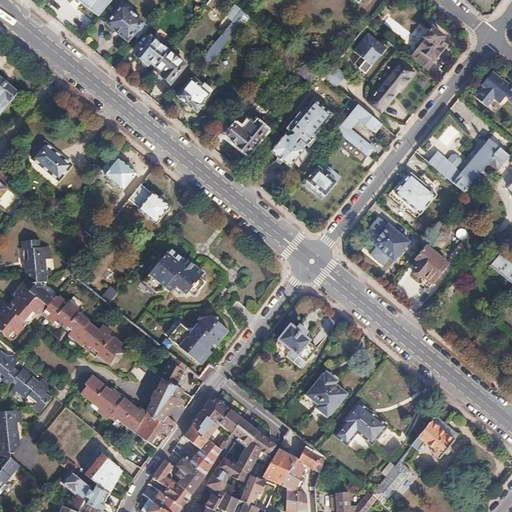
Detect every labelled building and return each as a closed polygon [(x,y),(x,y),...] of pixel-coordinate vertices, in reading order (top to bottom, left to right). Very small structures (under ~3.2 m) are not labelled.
[(77,0),(89,10),(90,9),(99,16),(112,0),(77,0)] [(236,4),(227,15),(233,20),(242,10),(236,4)] [(122,5),(106,24),(128,41),(133,35),(138,39),(148,27),(122,5)] [(242,10),(233,20),(239,25),(241,22),(243,24),(250,16),(242,10)] [(384,22),(404,40),(409,34),(390,17),(384,22)] [(231,23),(198,63),(205,68),(238,29),(231,23)] [(419,47),(412,55),(427,68),(446,45),(440,40),(444,36),(433,27),(425,37),(426,38),(425,39),(422,40),(420,42),(419,44),(419,47)] [(384,51),(364,33),(342,56),(362,74),(384,51)] [(152,37),(137,55),(149,64),(151,61),(157,66),(169,51),(152,37)] [(281,42),(272,53),(289,68),(299,56),(281,42)] [(169,51),(157,66),(162,70),(160,73),(171,83),(186,65),(169,51)] [(400,62),(368,101),(380,111),(413,71),(400,62)] [(310,66),(304,73),(313,81),(320,73),(310,66)] [(324,77),(334,87),(344,77),(335,67),(324,77)] [(483,88),(475,99),(486,108),(493,99),(499,104),(505,97),(508,99),(507,100),(511,104),(511,89),(500,81),(496,77),(491,73),(481,86),(483,88)] [(19,92),(0,76),(0,106),(7,99),(10,102),(19,92)] [(194,76),(178,96),(197,112),(204,104),(203,103),(213,91),(194,76)] [(285,134),(271,151),(278,157),(275,160),(275,162),(280,165),(281,165),(283,162),(290,167),(305,150),(304,148),(306,146),(309,148),(323,131),(319,128),(320,126),(321,127),(331,115),(314,101),(303,115),(301,114),(299,114),(287,130),(290,132),(288,134),(287,133),(286,134),(285,134)] [(358,105),(338,130),(362,150),(368,143),(350,128),(355,122),(355,119),(357,117),(378,134),(384,126),(358,105)] [(235,127),(228,135),(240,145),(239,147),(247,153),(267,130),(259,123),(255,127),(248,121),(246,122),(239,130),(235,127)] [(432,151),(425,160),(465,192),(488,163),(500,149),(491,142),(463,176),(432,151)] [(43,143),(30,159),(57,181),(70,165),(43,143)] [(500,149),(488,163),(497,170),(509,156),(500,149)] [(113,155),(101,169),(107,173),(106,175),(124,189),(137,173),(120,158),(119,159),(113,155)] [(323,161),(306,182),(324,196),(341,175),(323,161)] [(0,171),(0,180),(7,187),(12,181),(0,171)] [(411,175),(395,195),(421,215),(436,195),(411,175)] [(0,197),(8,187),(7,187),(0,180),(0,197)] [(141,184),(129,199),(140,208),(140,209),(157,223),(171,207),(153,192),(152,193),(141,184)] [(26,202),(19,211),(46,234),(54,225),(26,202)] [(439,223),(433,230),(443,239),(449,231),(439,223)] [(395,262),(411,241),(389,224),(373,244),(376,246),(369,255),(383,266),(390,258),(395,262)] [(85,230),(75,242),(82,248),(86,251),(96,239),(85,230)] [(3,309),(0,312),(0,331),(7,338),(11,333),(16,337),(30,320),(31,322),(37,315),(41,314),(51,322),(52,320),(73,336),(71,338),(87,351),(91,347),(96,351),(94,353),(107,364),(114,356),(114,353),(120,354),(125,347),(115,338),(111,338),(106,334),(109,331),(101,325),(96,330),(76,314),(75,309),(66,301),(64,304),(58,299),(53,299),(42,289),(41,282),(49,282),(48,275),(53,274),(52,270),(47,270),(46,259),(51,258),(49,247),(40,248),(39,239),(21,240),(22,249),(19,249),(21,261),(24,261),(25,268),(22,268),(23,277),(25,278),(10,297),(13,300),(5,310),(3,309)] [(419,263),(412,271),(414,272),(413,275),(418,279),(422,278),(422,279),(424,277),(432,284),(448,265),(426,247),(416,260),(419,263)] [(154,270),(143,283),(154,291),(161,290),(165,286),(170,290),(174,286),(185,295),(188,292),(192,296),(203,283),(198,278),(203,273),(189,261),(188,263),(171,249),(163,259),(160,256),(150,267),(154,270)] [(511,264),(500,255),(491,266),(511,283),(511,264)] [(79,269),(74,275),(83,282),(88,276),(79,269)] [(111,287),(102,297),(108,303),(117,292),(111,287)] [(181,328),(171,340),(199,363),(204,357),(207,359),(213,352),(210,349),(214,343),(218,346),(229,331),(212,317),(206,317),(196,330),(195,329),(188,330),(186,332),(181,328)] [(291,323),(279,338),(292,349),(306,361),(317,347),(311,342),(311,340),(305,335),(306,333),(300,328),(298,329),(291,323)] [(306,361),(292,349),(286,355),(301,368),(306,361)] [(173,355),(161,375),(163,377),(176,385),(187,366),(173,355)] [(0,380),(3,383),(5,380),(15,388),(9,394),(14,399),(17,395),(40,414),(52,399),(46,394),(49,391),(48,385),(43,380),(39,384),(33,380),(34,378),(24,370),(23,372),(16,366),(20,361),(15,356),(8,357),(4,360),(0,356),(0,380)] [(208,364),(200,376),(204,380),(213,368),(208,364)] [(323,373),(303,397),(317,408),(316,410),(327,419),(347,394),(335,384),(334,385),(331,382),(334,379),(326,372),(324,374),(323,373)] [(89,386),(82,393),(93,402),(94,400),(100,405),(97,410),(107,418),(109,415),(115,420),(119,416),(125,422),(124,423),(136,433),(146,411),(140,406),(139,408),(112,387),(110,388),(94,375),(86,384),(89,386)] [(163,377),(157,389),(176,404),(178,405),(181,405),(182,403),(183,401),(182,399),(180,397),(182,393),(183,390),(176,385),(163,377)] [(157,389),(152,399),(170,413),(176,404),(157,389)] [(218,398),(209,400),(203,408),(197,418),(194,422),(195,423),(201,427),(201,428),(198,432),(208,440),(221,423),(233,431),(243,418),(218,398)] [(152,399),(146,411),(163,425),(168,416),(171,418),(172,417),(171,415),(170,413),(152,399)] [(344,421),(333,435),(345,445),(356,432),(372,444),(387,426),(358,402),(343,420),(344,421)] [(0,493),(1,494),(8,486),(3,481),(8,474),(11,477),(21,465),(11,457),(10,452),(16,452),(21,445),(19,429),(17,429),(16,422),(23,421),(22,410),(0,411),(0,439),(1,440),(1,445),(0,445),(0,453),(3,456),(0,459),(0,493)] [(136,433),(157,448),(158,449),(177,423),(175,422),(171,418),(168,416),(163,425),(146,411),(136,433)] [(435,416),(431,420),(455,438),(458,434),(435,416)] [(243,418),(233,431),(239,436),(249,422),(243,418)] [(431,420),(412,445),(414,447),(418,450),(425,442),(433,448),(431,450),(441,458),(456,439),(455,438),(431,420)] [(248,483),(252,475),(249,474),(262,452),(270,458),(278,444),(261,432),(249,422),(239,436),(237,439),(247,448),(237,466),(224,459),(218,468),(230,475),(237,479),(248,483)] [(188,457),(185,460),(204,478),(206,476),(222,450),(210,441),(208,440),(198,432),(201,428),(201,427),(195,423),(185,437),(201,450),(192,461),(188,457)] [(305,441),(295,456),(298,458),(301,459),(310,445),(305,441)] [(177,445),(173,450),(181,457),(183,454),(181,452),(182,450),(177,445)] [(298,458),(284,486),(289,488),(287,511),(309,511),(307,495),(296,491),(300,480),(299,479),(305,467),(303,465),(304,463),(305,463),(306,465),(315,470),(320,473),(325,458),(313,448),(312,447),(310,445),(301,459),(298,458)] [(412,445),(371,495),(378,501),(383,505),(410,471),(401,463),(414,447),(412,445)] [(125,456),(124,457),(133,463),(138,454),(129,449),(125,456)] [(279,449),(264,476),(281,484),(284,486),(298,458),(295,456),(279,449)] [(103,454),(85,474),(99,483),(98,486),(111,493),(123,471),(119,468),(119,467),(103,454)] [(179,460),(177,463),(178,464),(177,466),(181,469),(177,475),(183,479),(179,483),(178,485),(192,495),(204,478),(185,460),(183,459),(181,462),(179,460)] [(166,460),(153,478),(169,489),(173,492),(178,485),(168,479),(169,477),(167,475),(174,467),(174,466),(166,460)] [(68,461),(64,466),(68,469),(71,472),(75,468),(68,461)] [(213,494),(206,505),(219,511),(220,508),(226,493),(232,496),(236,487),(227,484),(230,475),(218,468),(207,485),(218,491),(215,495),(213,494)] [(78,511),(84,500),(90,488),(81,480),(72,472),(63,484),(76,496),(71,505),(69,504),(65,511),(64,511),(62,511),(61,511),(78,511)] [(85,474),(81,480),(90,488),(84,500),(105,511),(117,511),(118,510),(114,508),(114,506),(115,505),(114,503),(113,502),(112,502),(110,503),(109,505),(105,503),(111,493),(98,486),(99,483),(85,474)] [(262,493),(267,482),(263,480),(258,478),(252,475),(248,483),(241,500),(255,506),(258,501),(257,501),(255,500),(258,491),(262,493)] [(169,489),(163,495),(182,508),(192,495),(178,485),(173,492),(169,489)] [(326,491),(316,491),(317,502),(327,501),(326,491)] [(160,493),(154,502),(168,511),(179,511),(182,508),(163,495),(160,493)] [(226,493),(220,508),(223,509),(229,511),(231,511),(233,508),(237,510),(239,504),(245,507),(242,511),(258,511),(261,508),(241,500),(232,496),(226,493)] [(351,511),(350,493),(337,494),(338,511),(351,511)] [(150,499),(142,509),(146,511),(168,511),(154,502),(150,499)] [(105,511),(84,500),(78,511),(105,511)]
